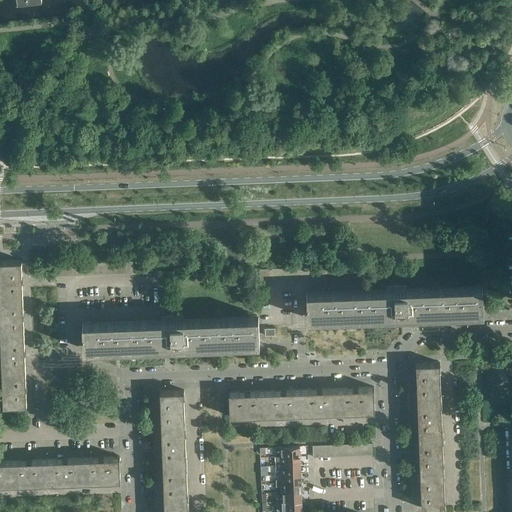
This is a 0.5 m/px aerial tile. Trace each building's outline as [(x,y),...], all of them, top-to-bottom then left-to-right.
[(22,260),(0,260),(0,296),(23,296),(21,261),(22,261),(22,260)] [(386,288),(307,291),(308,316),(483,310),(482,284),(407,287),(407,284),(386,285),(386,288)] [(23,296),(0,296),(0,314),(1,333),(24,332),(23,296)] [(162,318),(83,321),(84,347),(259,341),(258,315),(183,317),(183,315),(162,316),(162,318)] [(24,332),(1,333),(2,369),(25,368),(24,332)] [(415,363),(417,400),(441,398),(439,362),(439,361),(415,362),(415,363)] [(25,368),(2,369),(3,404),(3,405),(27,404),(27,403),(25,368)] [(373,386),(337,388),(338,411),(374,410),(374,411),(375,410),(374,386),(373,386)] [(337,388),(301,389),(302,413),(338,411),(337,388)] [(160,391),(162,426),(185,425),(184,390),(184,389),(160,390),(160,391)] [(301,389),(266,390),(266,414),(302,413),(301,389)] [(229,393),(229,394),(230,416),(231,416),(231,415),(266,414),(266,390),(230,392),(230,391),(229,391),(229,392),(228,392),(228,393),(229,393)] [(441,398),(417,400),(419,436),(442,434),(441,398)] [(185,425),(162,426),(162,440),(163,462),(187,461),(186,440),(185,425)] [(442,434),(419,436),(420,471),(444,470),(443,440),(442,434)] [(300,445),(279,446),(274,446),(274,450),(279,450),(279,456),(300,455),(300,445)] [(119,455),(82,457),(83,481),(120,479),(119,455)] [(300,455),(279,456),(280,461),(275,461),(275,465),(280,465),(300,464),(300,455)] [(82,457),(46,458),(47,482),(83,481),(82,457)] [(46,458),(10,459),(11,483),(47,482),(46,458)] [(0,483),(11,483),(10,459),(0,459),(0,483)] [(187,461),(163,462),(164,499),(188,498),(187,461)] [(300,464),(280,465),(275,465),(275,468),(280,468),(280,474),(301,473),(300,464)] [(444,470),(420,471),(421,507),(446,506),(445,506),(444,470)] [(301,473),(280,474),(280,479),(276,479),(276,483),(280,483),(301,482),(301,473)] [(301,482),(280,483),(276,483),(276,486),(281,486),(281,492),(301,491),(301,482)] [(281,499),(276,499),(277,501),(302,500),(301,491),(281,492),(281,499)] [(188,511),(188,498),(164,499),(164,511),(188,511)] [(302,500),(277,501),(277,510),(281,509),(302,509),(302,500)]
